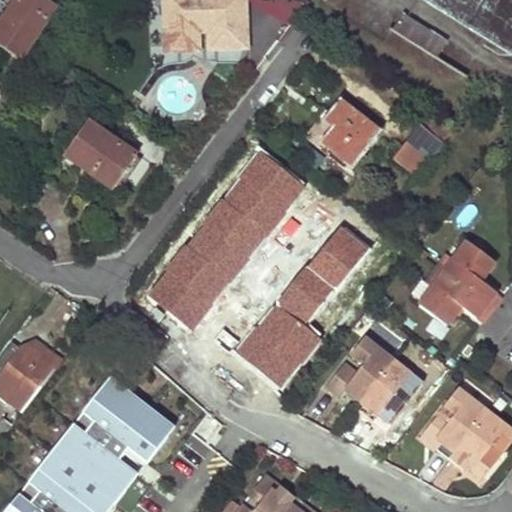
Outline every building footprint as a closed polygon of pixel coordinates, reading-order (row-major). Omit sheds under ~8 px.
[(16,0),(0,25),(0,47),(20,60),(60,0),(16,0)] [(246,0),(163,0),(166,36),(201,33),(201,28),(210,28),(210,33),(212,51),(251,48),(246,0)] [(418,0),(485,42),(491,34),(437,0),(418,0)] [(511,0),(437,0),(491,34),(511,47),(511,0)] [(447,43),(402,14),(392,31),(437,59),(447,43)] [(511,47),(491,34),(485,42),(483,46),(498,56),(511,55),(511,47)] [(322,123),(331,130),(319,146),(352,171),(379,135),(338,102),(322,123)] [(64,156),(114,191),(137,157),(88,123),(64,156)] [(393,161),(416,179),(442,145),(420,126),(393,161)] [(262,200),(196,230),(219,278),(284,248),(262,200)] [(461,307),(482,323),(501,297),(480,281),(494,262),(467,242),(443,274),(419,306),(447,326),(461,307)] [(23,349),(54,372),(62,362),(37,343),(23,349)] [(348,381),(338,373),(321,394),(335,405),(340,398),(356,410),(388,369),(358,346),(345,363),(356,371),(348,381)] [(0,378),(0,395),(23,413),(54,372),(23,349),(0,378)] [(381,440),(397,419),(386,411),(394,400),(405,408),(417,392),(388,369),(356,410),(372,423),(367,429),(381,440)] [(235,390),(245,397),(255,384),(245,377),(235,390)] [(103,380),(10,511),(112,511),(141,472),(144,473),(174,430),(103,380)] [(450,461),(486,413),(457,391),(444,407),(455,415),(447,425),(436,417),(425,431),(441,444),(436,451),(450,461)] [(511,442),(511,433),(486,413),(450,461),(463,471),(468,465),(484,478),(496,463),(485,455),(493,444),(504,453),(511,442)] [(0,424),(0,438),(2,440),(6,435),(13,426),(4,419),(0,424)] [(281,488),(265,476),(259,483),(275,495),(281,488)] [(281,488),(275,495),(259,483),(248,497),(259,506),(253,511),(246,511),(240,508),(237,511),(284,511),(294,499),(281,488)] [(305,511),(308,509),(294,499),(284,511),(305,511)]
